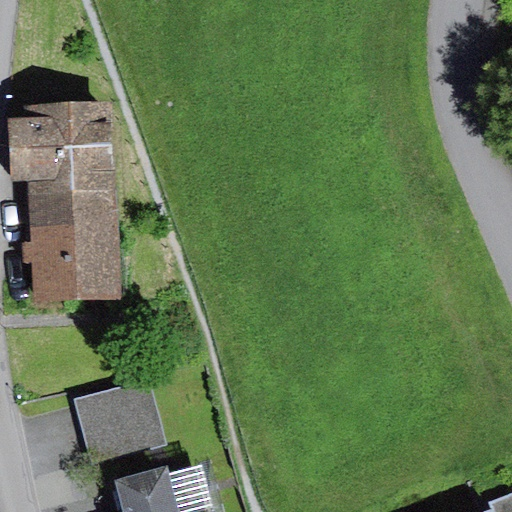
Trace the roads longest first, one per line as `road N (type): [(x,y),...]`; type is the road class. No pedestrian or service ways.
road 1 (residential): [(511,240),(459,83),(460,0)]
road 2 (residential): [(23,511),(0,393)]
